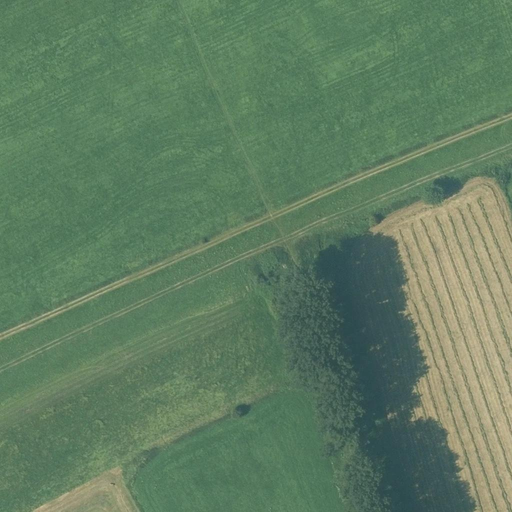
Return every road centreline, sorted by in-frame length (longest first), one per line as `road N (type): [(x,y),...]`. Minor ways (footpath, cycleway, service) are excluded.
road 1 (track): [(272,211),(0,333)]
road 2 (track): [(360,511),(283,256)]
road 3 (track): [(511,113),(272,211)]
